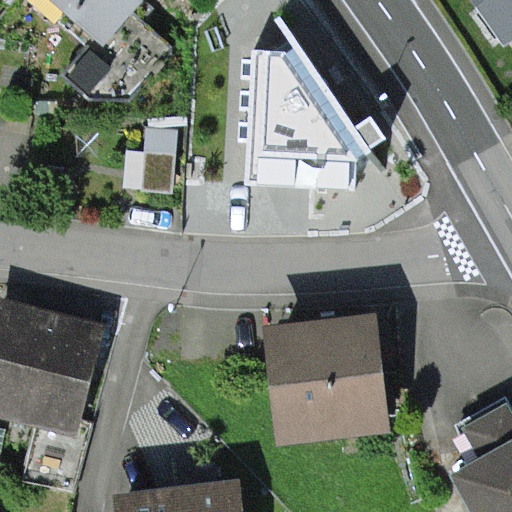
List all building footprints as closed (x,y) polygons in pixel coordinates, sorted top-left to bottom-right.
[(48,0),(103,48),(145,0),(48,0)] [(511,0),(469,0),(503,48),(511,42),(511,0)] [(285,54),(251,51),(245,189),(355,192),(357,160),(371,151),(301,44),(285,54)] [(109,332),(0,304),(0,424),(81,444),(109,332)] [(376,314),(262,327),(276,447),(390,434),(376,314)] [(449,475),(469,511),(511,511),(511,415),(505,404),(459,429),(476,460),(449,475)] [(240,511),(237,482),(116,496),(118,511),(240,511)]
